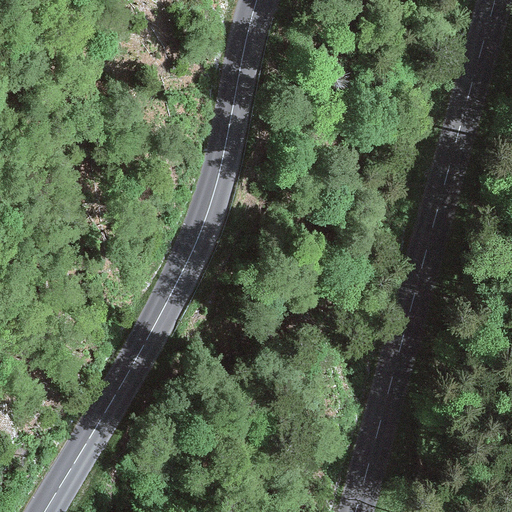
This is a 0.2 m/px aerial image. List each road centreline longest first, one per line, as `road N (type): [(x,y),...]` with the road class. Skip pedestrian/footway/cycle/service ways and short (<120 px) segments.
road 1 (secondary): [(256,0),(200,237),(47,511)]
road 2 (secondary): [(356,511),(495,0)]
